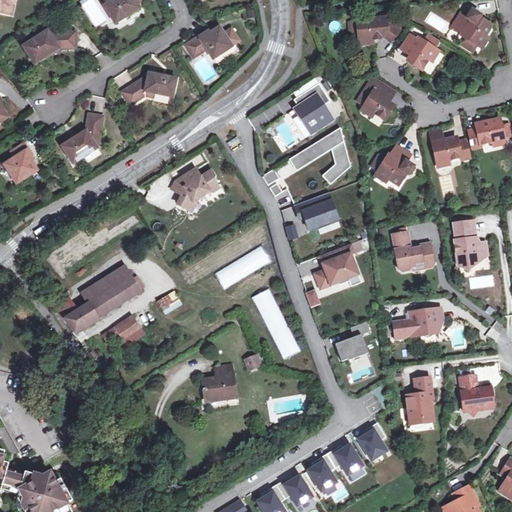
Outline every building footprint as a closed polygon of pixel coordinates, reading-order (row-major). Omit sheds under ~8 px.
[(0,0),(0,10),(6,11),(8,3),(14,4),(14,0),(0,0)] [(113,0),(103,7),(114,24),(139,8),(137,5),(139,0),(113,0)] [(8,3),(6,11),(13,13),(14,4),(8,3)] [(476,45),(478,46),(485,36),(492,26),(479,17),(480,15),(473,10),(468,17),(461,12),(452,25),(462,32),(460,34),(467,39),(463,45),(472,52),(476,45)] [(357,42),(369,42),(380,40),(382,37),(390,42),(400,31),(388,21),(386,21),(386,18),(355,21),(356,23),(347,24),(348,35),(357,35),(357,42)] [(208,33),(192,43),(200,55),(205,51),(211,61),(231,48),(218,29),(209,35),(208,33)] [(75,33),(48,34),(47,31),(23,47),(34,64),(58,49),(59,50),(76,49),(75,33)] [(413,57),(410,62),(423,71),(430,60),(436,50),(434,50),(439,42),(429,36),(425,43),(419,39),(417,41),(410,36),(402,49),(411,55),(413,57)] [(485,36),(478,46),(481,48),(488,38),(485,36)] [(192,60),(200,55),(192,43),(184,48),(192,60)] [(436,50),(430,60),(434,62),(440,53),(436,50)] [(148,73),(147,79),(144,78),(122,93),(130,105),(144,96),(145,92),(172,98),(175,79),(148,73)] [(366,106),(364,109),(374,114),(384,121),(392,108),(387,105),(388,102),(394,92),(381,84),(377,82),(375,85),(371,83),(365,92),(359,102),(366,106)] [(311,139),(336,122),(325,106),(330,103),(318,85),(294,101),(298,107),(292,111),(311,139)] [(374,114),(364,109),(362,112),(371,118),(374,114)] [(102,118),(87,116),(85,133),(61,147),(73,165),(96,150),(93,144),(99,139),(102,118)] [(481,145),(493,142),(504,140),(504,138),(511,136),(511,134),(510,125),(502,127),(500,119),(490,122),(485,123),(477,125),(478,129),(470,131),(474,149),(482,147),(481,145)] [(340,129),(296,156),(301,164),(332,145),(333,147),(344,144),(340,129)] [(448,139),(443,140),(433,142),(437,163),(448,161),(460,158),(461,160),(470,158),(466,140),(458,142),(457,137),(448,139)] [(322,177),(330,185),(350,168),(344,144),(333,147),(333,149),(337,164),(322,177)] [(296,156),(289,161),(294,170),(296,172),(303,168),(333,149),(333,147),(332,145),(301,164),(296,156)] [(16,157),(26,151),(23,146),(13,153),(16,157)] [(378,157),(371,166),(378,171),(377,173),(386,179),(396,185),(404,173),(406,175),(412,166),(405,162),(410,155),(396,146),(389,156),(388,156),(384,161),(378,157)] [(26,151),(16,157),(3,166),(15,185),(37,172),(30,162),(32,160),(26,151)] [(289,161),(273,170),(279,179),(294,170),(289,161)] [(273,170),(262,177),(267,186),(279,179),(273,170)] [(187,211),(190,205),(208,193),(213,193),(218,189),(213,181),(213,178),(210,173),(200,179),(194,171),(181,179),(187,187),(177,206),(187,211)] [(375,176),(384,183),(386,179),(377,173),(375,176)] [(171,191),(182,197),(187,187),(181,179),(175,184),(171,191)] [(384,207),(395,197),(384,186),(372,194),(384,207)] [(309,230),(337,219),(328,194),(295,206),(298,215),(302,213),(304,218),(309,230)] [(191,213),(198,200),(190,205),(187,211),(191,213)] [(455,241),(459,268),(476,265),(482,261),(480,252),(487,252),(486,243),(479,243),(475,238),(473,222),(454,224),(456,241),(455,241)] [(393,235),(399,270),(402,272),(409,271),(412,267),(414,267),(414,264),(423,263),(423,265),(427,268),(432,267),(434,263),(430,244),(419,246),(419,248),(411,250),(411,247),(408,232),(393,235)] [(350,245),(353,253),(363,250),(360,241),(350,245)] [(224,291),(272,262),(262,245),(214,273),(224,291)] [(350,245),(319,256),(324,271),(325,271),(326,271),(327,274),(316,278),(320,290),(337,283),(339,286),(349,282),(348,279),(358,275),(350,255),(353,253),(350,245)] [(98,299),(131,278),(125,268),(92,289),(95,293),(98,299)] [(358,275),(348,279),(349,282),(351,287),(361,284),(358,275)] [(140,292),(131,278),(98,299),(95,293),(85,299),(88,305),(64,320),(74,335),(140,292)] [(95,293),(92,289),(82,295),(85,299),(95,293)] [(254,296),(283,361),(300,354),(271,289),(254,296)] [(314,292),(306,295),(310,307),(318,304),(314,292)] [(173,293),(158,302),(165,315),(181,306),(173,293)] [(394,324),(396,340),(438,334),(437,326),(443,322),(441,309),(409,314),(410,322),(394,324)] [(124,323),(127,326),(117,332),(123,341),(140,330),(132,317),(124,323)] [(117,332),(127,326),(124,323),(115,329),(117,332)] [(342,344),(335,347),(341,363),(366,353),(360,336),(370,333),(366,323),(350,329),(354,338),(342,343),(342,344)] [(496,340),(501,333),(492,327),(487,335),(496,340)] [(95,355),(90,358),(95,365),(100,362),(95,355)] [(249,371),(261,366),(257,357),(246,361),(249,371)] [(38,456),(41,461),(67,446),(28,376),(0,367),(0,413),(23,454),(27,452),(30,456),(36,453),(37,454),(38,456)] [(235,397),(232,369),(218,371),(219,379),(203,381),(205,401),(235,397)] [(476,376),(460,378),(462,392),(465,413),(468,413),(474,417),(479,411),(488,410),(487,403),(494,402),(492,388),(482,389),(482,392),(479,392),(479,390),(476,376)] [(434,399),(431,378),(415,380),(416,395),(406,396),(410,425),(424,423),(423,419),(434,417),(433,407),(431,408),(430,400),(434,399)] [(366,402),(377,400),(375,394),(365,396),(366,402)] [(371,462),(386,453),(380,442),(385,439),(377,425),(366,431),(368,435),(358,441),(371,462)] [(326,455),(335,470),(341,466),(347,477),(363,467),(350,446),(339,452),(335,455),(333,451),(326,455)] [(0,490),(0,491),(2,486),(4,480),(6,471),(7,466),(9,461),(3,459),(5,449),(0,447),(0,490)] [(335,470),(326,455),(320,459),(322,463),(318,465),(308,472),(321,493),(336,483),(330,473),(335,470)] [(25,470),(33,472),(35,465),(41,461),(38,456),(32,460),(27,462),(25,470)] [(511,459),(502,475),(507,479),(499,493),(511,500),(511,459)] [(23,475),(25,471),(11,467),(7,466),(6,471),(14,473),(23,475)] [(14,473),(11,482),(10,488),(19,490),(18,495),(23,505),(24,507),(27,511),(74,511),(68,501),(73,498),(61,476),(55,480),(51,472),(43,475),(33,472),(25,470),(25,471),(23,475),(14,473)] [(6,471),(4,480),(11,482),(14,473),(6,471)] [(282,483),(276,486),(285,501),(290,498),(297,508),(312,498),(299,477),(288,484),(284,486),(282,483)] [(268,497),(257,503),(262,511),(284,511),(279,504),(285,501),(276,486),(270,490),(272,494),(268,497)] [(445,511),(479,511),(478,509),(475,503),(478,502),(470,488),(455,496),(459,503),(445,511)] [(245,511),(238,499),(217,511),(245,511)]
